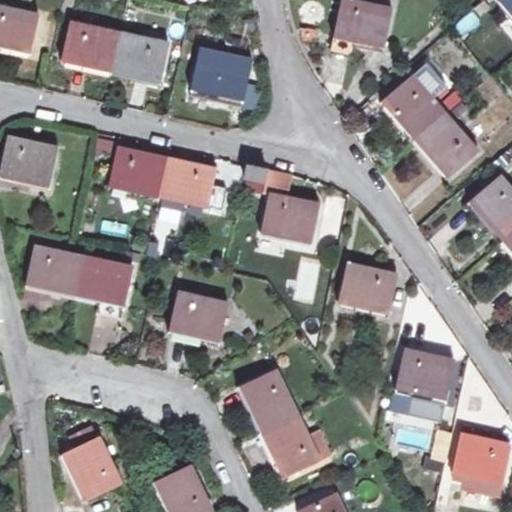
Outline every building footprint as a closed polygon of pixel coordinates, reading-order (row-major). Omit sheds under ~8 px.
[(344,0),(335,37),(356,42),(385,49),(393,11),(344,0)] [(480,14),(489,6),(484,0),(475,8),(480,14)] [(511,0),(501,0),(511,12),(511,0)] [(0,47),(31,54),(39,16),(0,8),(0,47)] [(63,61),(87,66),(90,54),(102,56),(99,68),(112,71),(136,76),(139,64),(151,67),(149,79),(161,82),(168,42),(160,40),(161,34),(146,31),(145,37),(71,22),(63,61)] [(356,42),(335,37),(331,55),(352,59),(356,42)] [(192,97),(243,107),(253,62),(201,51),(192,97)] [(90,54),(87,66),(99,68),(102,56),(90,54)] [(139,64),(136,76),(149,79),(151,67),(139,64)] [(417,140),(414,143),(446,181),(479,153),(430,96),(441,87),(424,67),(383,101),(417,140)] [(0,171),(0,175),(49,186),(57,148),(7,137),(0,171)] [(112,141),(97,139),(95,150),(109,152),(112,141)] [(109,186),(135,192),(138,180),(148,182),(146,194),(157,197),(172,200),(174,188),(184,190),(181,202),(206,207),(215,169),(166,158),(117,147),(109,186)] [(264,186),(267,171),(245,166),(242,181),(264,186)] [(289,226),(314,232),(320,206),(282,198),(287,176),(270,172),(264,194),(269,195),(261,232),(286,238),(289,226)] [(472,203),(511,248),(511,189),(501,178),(472,203)] [(138,180),(135,192),(146,194),(148,182),(138,180)] [(174,188),(172,200),(181,202),(184,190),(174,188)] [(311,244),(314,232),(289,226),(286,238),(311,244)] [(51,291),(49,296),(73,302),(74,296),(124,308),(132,268),(33,246),(25,286),(51,291)] [(339,303),(388,313),(397,274),(348,264),(339,303)] [(170,333),(219,344),(228,306),(179,294),(170,333)] [(407,416),(441,423),(454,360),(405,349),(397,388),(412,391),(407,416)] [(315,452),(326,446),(318,429),(307,434),(276,371),(241,388),(283,477),(319,460),(315,452)] [(75,452),(66,457),(87,502),(122,485),(100,440),(97,442),(91,428),(69,439),(75,452)] [(452,472),(503,483),(510,445),(461,434),(452,472)] [(329,455),(326,446),(315,452),(319,460),(329,455)] [(156,483),(167,507),(161,509),(162,511),(212,511),(213,511),(191,466),(156,483)] [(304,511),(344,511),(337,496),(304,511)]
